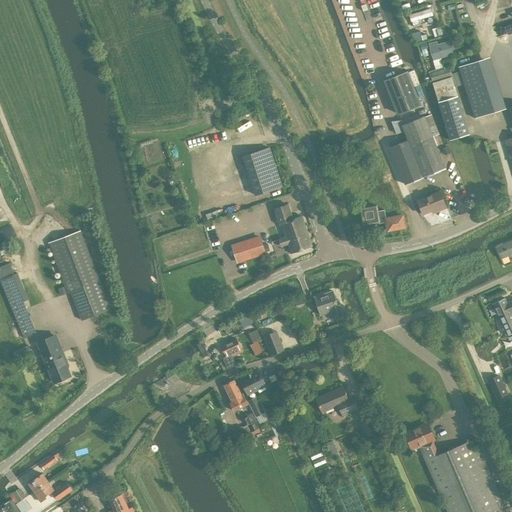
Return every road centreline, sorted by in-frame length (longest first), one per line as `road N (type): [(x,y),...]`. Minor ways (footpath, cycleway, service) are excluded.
road 1 (unclassified): [(329,254),(203,317),(0,469)]
road 2 (unclassified): [(329,254),(280,127),(204,0)]
road 3 (unknown): [(429,241),(387,146),(373,18)]
road 4 (residential): [(213,382),(387,323)]
road 5 (unclassified): [(367,251),(429,241),(511,203)]
road 6 (unknown): [(307,197),(173,247)]
road 7 (residential): [(387,323),(511,274)]
